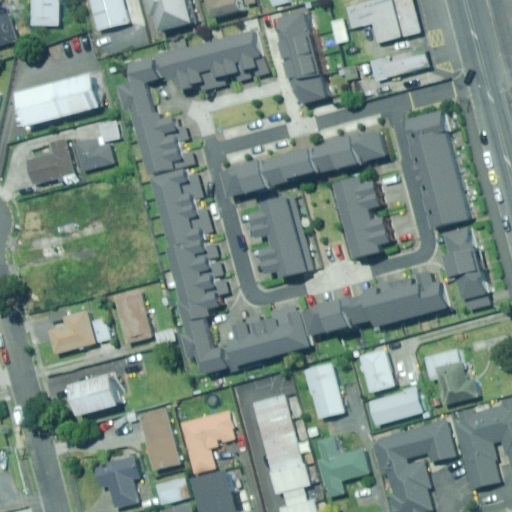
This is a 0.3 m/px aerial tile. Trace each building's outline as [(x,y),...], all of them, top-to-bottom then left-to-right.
[(63,27),(63,0),(35,0),(35,26),(63,27)] [(92,0),(101,32),(142,22),(136,0),(92,0)] [(199,25),(192,0),(153,0),(159,19),(162,18),(166,34),(199,25)] [(209,0),(214,19),(247,12),(246,7),(258,4),(256,0),(209,0)] [(381,43),(424,33),(415,0),(380,0),(350,7),(355,30),(377,25),(381,43)] [(315,35),(309,14),(286,20),(308,106),(329,100),(336,98),(320,34),(315,35)] [(0,49),(22,42),(13,15),(0,19),(0,49)] [(349,20),(334,24),(340,46),(355,42),(349,20)] [(222,89),(220,81),(241,75),(243,85),(254,82),(251,72),(265,68),(262,58),(267,56),(261,35),(169,59),(174,79),(176,84),(182,83),(185,94),(201,90),(200,87),(206,86),(208,93),(222,89)] [(429,47),(373,61),(379,82),(435,67),(429,47)] [(158,178),(185,170),(183,162),(192,159),(186,135),(174,138),(172,133),(186,129),(182,115),(173,118),(172,114),(163,116),(154,85),(169,81),(164,61),(134,69),(138,84),(127,87),(135,114),(139,113),(156,178),(158,178)] [(359,67),(349,70),(351,82),(362,80),(359,67)] [(107,109),(98,75),(23,95),(31,128),(107,109)] [(450,229),(478,222),(449,113),(414,122),(417,133),(410,134),(416,155),(419,154),(429,190),(434,188),(437,198),(428,201),(431,210),(435,209),(436,214),(441,212),(443,217),(437,218),(441,232),(450,229)] [(123,141),(120,122),(103,125),(106,144),(123,141)] [(372,164),(392,159),(386,134),(365,140),(325,150),(273,164),(229,175),(236,200),(279,189),(331,175),(372,164)] [(102,148),(101,141),(79,146),(86,173),(118,166),(113,146),(102,148)] [(79,176),(70,142),(56,146),(58,154),(33,161),(40,186),(79,176)] [(185,170),(158,178),(189,302),(186,303),(194,334),(189,336),(196,360),(203,358),(209,378),(242,369),(235,346),(230,348),(224,329),(215,331),(212,321),(219,319),(217,310),(228,307),(224,292),(214,294),(213,290),(226,287),(222,274),(210,277),(209,272),(221,269),(218,256),(205,259),(204,253),(217,249),(211,225),(201,228),(198,219),(210,216),(202,189),(191,192),(189,184),(200,181),(196,167),(185,170)] [(389,220),(379,222),(376,211),(386,209),(379,183),(369,186),(367,179),(332,188),(352,263),(388,253),(386,247),(396,244),(389,220)] [(102,214),(89,191),(56,210),(48,214),(61,236),(102,214)] [(269,211),(256,215),(264,243),(275,239),(278,249),(267,252),(275,279),(286,276),(287,281),(317,272),(295,196),(267,204),(269,211)] [(146,224),(141,202),(106,211),(112,233),(146,224)] [(41,209),(21,209),(22,233),(42,232),(41,209)] [(469,313),(496,306),(493,295),(496,294),(478,222),(450,229),(457,256),(454,257),(469,313)] [(140,251),(137,238),(108,245),(116,278),(142,272),(137,252),(140,251)] [(71,298),(63,265),(38,271),(46,304),(71,298)] [(83,279),(88,299),(107,294),(107,296),(116,293),(114,283),(105,285),(102,274),(83,279)] [(310,315),(317,340),(341,334),(341,335),(382,324),(383,331),(456,312),(448,284),(442,285),(439,274),(397,286),(399,294),(390,296),(388,288),(373,292),(374,296),(356,301),(334,307),(336,315),(328,318),(326,311),(310,315)] [(157,337),(146,293),(120,300),(131,344),(157,337)] [(95,322),(92,312),(68,318),(71,327),(53,331),(60,356),(114,342),(108,319),(95,322)] [(235,346),(242,369),(319,349),(317,340),(310,315),(309,313),(297,317),(299,324),(288,327),(286,320),(262,326),(264,335),(259,337),(256,326),(241,330),(244,340),(235,343),(235,346)] [(174,330),(158,334),(162,346),(178,342),(174,330)] [(364,368),(366,374),(369,373),(375,395),(399,388),(388,351),(364,357),(367,367),(364,368)] [(429,373),(437,401),(476,391),(471,372),(464,373),(459,354),(432,361),(435,372),(429,373)] [(422,376),(418,356),(407,359),(411,378),(422,376)] [(349,413),(335,365),(308,372),(322,421),(349,413)] [(126,406),(118,377),(76,388),(84,418),(126,406)] [(419,388),(373,403),(381,428),(427,413),(419,388)] [(321,511),(319,501),(310,503),(306,488),(314,487),(308,464),(306,465),(291,404),(290,396),(258,404),(280,496),(287,494),(290,508),(285,509),(285,511),(321,511)] [(511,400),(506,402),(507,407),(478,414),(477,411),(463,415),(465,424),(459,426),(463,444),(461,444),(473,492),(505,484),(495,445),(506,442),(511,464),(511,400)] [(185,465),(172,410),(144,417),(158,472),(185,465)] [(223,444),(238,440),(235,428),(239,427),(235,412),(185,425),(198,476),(219,470),(214,450),(224,448),(223,444)] [(460,457),(449,421),(377,442),(387,476),(391,475),(396,494),(392,496),(396,511),(434,511),(436,511),(430,489),(434,487),(427,461),(411,466),(409,461),(431,454),(433,465),(460,457)] [(341,456),(337,438),(322,441),(326,460),(322,461),(331,499),(348,495),(345,482),(370,476),(365,451),(341,456)] [(146,478),(140,457),(100,467),(105,489),(113,487),(119,510),(143,504),(137,480),(146,478)] [(191,500),(186,479),(161,485),(166,506),(191,500)] [(255,511),(250,487),(202,499),(205,511),(255,511)] [(353,497),(335,502),(337,511),(345,511),(356,509),(353,497)]
